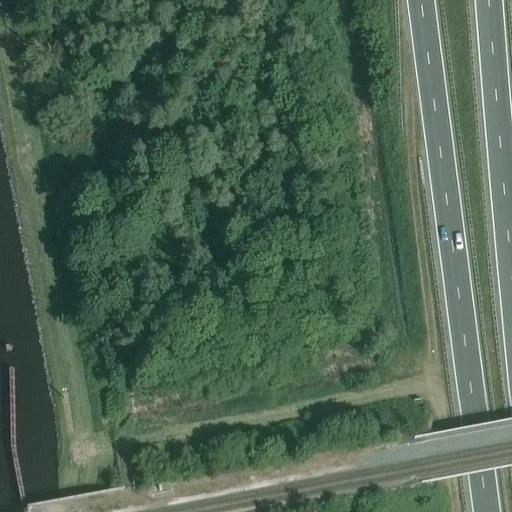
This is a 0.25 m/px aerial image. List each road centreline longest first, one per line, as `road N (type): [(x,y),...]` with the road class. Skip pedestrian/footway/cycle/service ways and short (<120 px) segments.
road 1 (trunk): [(420,0),(486,511)]
road 2 (trunk): [(511,290),(489,0)]
